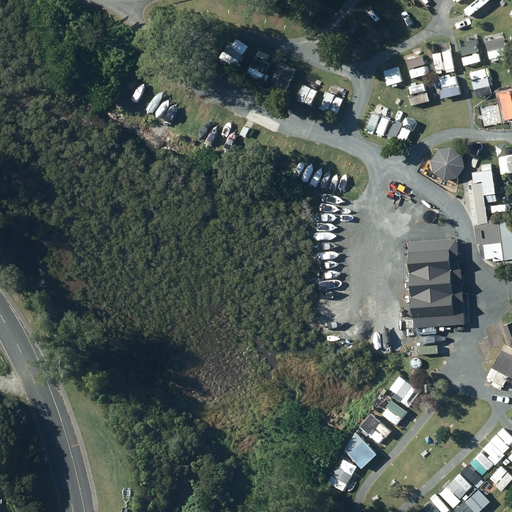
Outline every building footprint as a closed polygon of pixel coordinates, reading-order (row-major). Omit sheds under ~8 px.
[(484,13),(476,0),(474,0),(461,8),(469,22),(484,13)] [(504,32),(484,36),(489,59),(509,55),(504,32)] [(482,61),(476,37),(467,39),(468,45),(459,47),(464,66),(482,61)] [(243,53),(225,47),(222,57),(240,63),(243,53)] [(454,70),(451,47),(442,48),(442,52),(434,53),(437,72),(454,70)] [(272,64),(255,55),(246,73),(263,82),(272,64)] [(412,77),(429,73),(424,55),(407,59),(412,77)] [(283,63),(274,83),(289,90),(299,70),(283,63)] [(491,88),(486,67),(470,71),(474,90),(483,88),(483,89),(491,88)] [(457,74),(440,78),(443,93),(460,89),(457,74)] [(427,89),(425,81),(408,86),(410,94),(427,89)] [(304,84),(297,98),(312,106),(320,92),(304,84)] [(403,85),(387,84),(385,100),(402,102),(403,85)] [(345,98),(328,90),(322,105),(338,113),(345,98)] [(365,108),(350,101),(345,115),(359,121),(365,108)] [(501,101),(478,106),(482,126),(505,120),(501,101)] [(391,118),(372,111),(366,128),(385,134),(391,118)] [(413,124),(397,117),(388,139),(404,146),(413,124)] [(451,150),(448,149),(446,150),(443,150),(441,151),(438,152),(436,154),(435,156),(434,159),(433,161),(432,164),(432,166),(433,169),(434,172),(435,174),(437,176),(439,177),(442,179),(444,179),(447,180),(449,180),(452,179),(454,178),(457,177),(459,175),(460,173),(462,171),(462,168),(463,165),(463,163),(462,160),(461,158),(460,155),(458,154),(456,152),(454,151),(451,150)] [(511,155),(501,157),(503,175),(511,173),(511,155)] [(494,164),(484,165),(485,172),(476,173),(479,196),(499,195),(496,170),(495,170),(494,164)] [(511,220),(491,223),(494,244),(483,245),(485,260),(497,259),(497,262),(499,261),(500,270),(511,268),(511,220)] [(439,317),(439,339),(459,339),(460,274),(464,274),(464,257),(440,257),(440,262),(422,261),(422,317),(439,317)] [(470,355),(493,367),(503,348),(479,336),(470,355)] [(495,368),(499,370),(494,381),(506,387),(510,378),(511,378),(511,348),(505,346),(495,368)] [(414,354),(406,367),(419,376),(415,381),(424,387),(436,369),(414,354)] [(400,377),(389,393),(402,402),(413,387),(400,377)] [(407,411),(391,399),(386,406),(388,407),(383,414),(397,425),(407,411)] [(380,443),(392,430),(371,412),(360,425),(380,443)] [(511,443),(511,434),(504,427),(490,440),(503,452),(511,443)] [(437,446),(445,455),(451,450),(456,445),(447,436),(437,446)] [(483,447),(498,461),(505,454),(490,440),(483,447)] [(368,441),(353,454),(364,467),(380,454),(368,441)] [(470,463),(483,475),(494,463),(481,451),(470,463)] [(511,473),(504,466),(484,489),(492,496),(501,486),(504,489),(511,479),(511,473)] [(474,485),(461,472),(449,483),(462,497),(474,485)] [(468,501),(479,511),(491,501),(480,490),(468,501)] [(445,511),(443,510),(447,506),(436,493),(425,504),(432,511),(445,511)]
